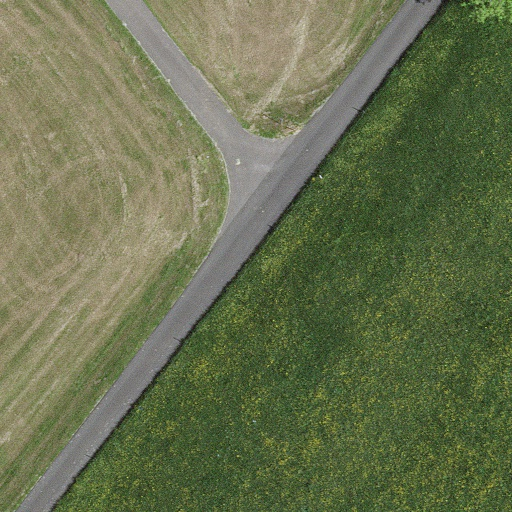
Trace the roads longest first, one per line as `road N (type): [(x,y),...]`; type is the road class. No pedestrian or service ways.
road 1 (unclassified): [(30,511),(270,198),(440,0)]
road 2 (track): [(117,0),(270,198)]
